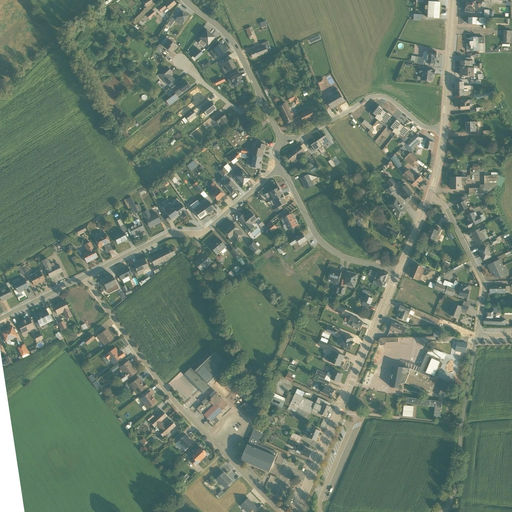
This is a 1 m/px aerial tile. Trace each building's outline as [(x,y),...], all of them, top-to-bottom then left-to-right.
[(144,0),(142,1),(146,7),(136,18),(139,21),(152,7),(155,5),(151,0),(144,0)] [(166,1),(157,9),(161,13),(162,12),(164,14),(175,4),(171,0),(169,0),(167,2),(166,1)] [(465,8),(477,10),(477,7),(481,7),(481,6),(485,6),(485,3),(471,1),(471,3),(466,2),(465,8)] [(439,19),(440,3),(428,2),(427,18),(439,19)] [(484,10),(483,19),(489,19),(489,16),(493,17),(493,12),(484,10)] [(188,16),(181,11),(174,21),(181,26),(188,16)] [(175,20),(171,18),(166,25),(169,27),(175,20)] [(483,19),(468,18),(468,25),(483,25),(483,29),(490,29),(490,24),(493,24),(493,19),(489,19),(483,19)] [(198,43),(202,47),(206,44),(207,45),(214,38),(209,34),(210,33),(206,30),(203,34),(200,38),(201,40),(198,43)] [(511,31),(503,31),(503,43),(511,43),(511,31)] [(483,51),(483,44),(484,44),(484,38),(478,38),(478,37),(470,37),(470,39),(466,39),(466,50),(470,50),(470,51),(483,51)] [(171,54),(174,50),(175,50),(177,47),(168,39),(165,43),(166,44),(163,47),(171,54)] [(250,53),(252,59),(269,53),(266,46),(269,45),(268,41),(261,44),(262,48),(250,53)] [(219,44),(209,51),(215,59),(227,51),(222,45),(220,47),(219,44)] [(196,60),(202,54),(199,50),(192,56),(196,60)] [(424,63),(426,63),(427,63),(435,64),(435,57),(436,57),(436,52),(425,52),(423,54),(422,58),(412,56),(411,61),(414,62),(414,63),(423,65),(424,63)] [(232,59),(220,65),(221,68),(224,66),(227,72),(235,68),(233,64),(232,63),(233,62),(232,59)] [(204,69),(211,64),(209,61),(202,66),(204,69)] [(174,80),(169,75),(172,73),(167,67),(157,75),(167,86),(174,80)] [(474,69),(472,68),(460,68),(460,76),(474,77),(474,69)] [(262,69),(256,72),(268,98),(272,95),(270,91),(272,90),(262,69)] [(421,82),(432,83),(433,75),(435,75),(435,70),(419,69),(419,74),(422,74),(421,82)] [(226,77),(227,80),(229,84),(232,83),(234,87),(243,83),(239,74),(237,71),(226,77)] [(324,84),(323,79),(315,82),(319,92),(319,91),(322,89),(321,85),(324,84)] [(189,88),(185,82),(177,88),(175,85),(171,88),(175,94),(165,101),(169,106),(179,99),(177,97),(189,88)] [(344,101),(337,89),(332,92),(334,96),(326,100),(327,103),(324,105),(327,110),(330,108),(331,109),(344,101)] [(295,94),(287,98),(290,103),(293,101),(295,105),(299,103),(295,94)] [(473,100),(460,101),(461,110),(471,109),(470,105),(473,105),(473,100)] [(210,102),(200,109),(206,116),(215,110),(210,102)] [(285,103),(277,107),(286,125),(294,121),(300,118),(299,115),(295,117),(293,113),(291,114),(285,103)] [(382,121),(385,124),(392,116),(388,113),(387,114),(382,110),(383,109),(379,106),(373,114),(376,116),(374,118),(380,123),(382,121)] [(317,117),(313,108),(306,111),(299,115),(300,118),(303,124),(317,117)] [(184,117),(187,121),(195,115),(192,111),(184,117)] [(228,121),(222,113),(213,120),(216,125),(217,124),(220,127),(228,121)] [(400,123),(397,120),(390,128),(393,130),(392,132),(398,137),(400,135),(403,138),(409,130),(405,127),(405,128),(399,123),(400,123)] [(475,122),(465,122),(466,133),(478,132),(478,126),(476,126),(475,122)] [(247,127),(244,124),(236,130),(233,131),(225,138),(235,150),(237,148),(247,140),(245,138),(250,133),(246,128),(247,127)] [(404,145),(413,136),(410,133),(401,142),(404,145)] [(318,140),(323,147),(330,142),(326,135),(318,140)] [(420,138),(416,135),(413,138),(404,146),(410,152),(418,144),(424,145),(424,149),(432,151),(434,142),(426,141),(426,140),(420,138)] [(322,155),(326,152),(323,147),(318,140),(311,146),(312,147),(310,148),(312,152),(314,151),(315,152),(319,150),(322,155)] [(262,158),(265,145),(257,144),(256,148),(253,147),(251,156),(262,158)] [(317,164),(311,155),(304,145),(300,147),(300,146),(287,156),(287,157),(283,160),(288,167),(291,166),(289,162),(291,161),(292,163),(291,163),(293,165),(302,158),(301,155),(303,153),(309,163),(307,165),(309,169),(317,164)] [(228,159),(233,165),(237,161),(236,160),(241,156),(240,154),(238,155),(236,153),(233,156),(233,155),(228,159)] [(404,159),(411,166),(418,159),(410,153),(404,159)] [(260,170),(262,158),(251,156),(250,156),(249,164),(245,163),(245,167),(250,168),(260,170)] [(192,159),(185,165),(191,171),(198,165),(192,159)] [(391,170),(395,167),(390,162),(385,166),(387,169),(389,167),(391,170)] [(319,168),(317,164),(309,169),(311,173),(319,168)] [(223,177),(228,173),(223,167),(218,171),(223,177)] [(249,179),(239,168),(233,174),(242,185),(249,179)] [(408,170),(403,175),(414,187),(423,179),(417,174),(415,177),(408,170)] [(496,185),(499,176),(499,173),(484,173),(484,185),(480,185),(479,188),(469,189),(469,194),(493,194),(496,185)] [(465,177),(465,175),(460,174),(460,178),(451,178),(451,190),(462,190),(462,186),(466,186),(466,183),(467,182),(467,177),(465,177)] [(320,182),(318,178),(308,175),(300,179),(306,189),(320,182)] [(504,178),(499,176),(496,185),(501,187),(504,178)] [(237,189),(228,178),(225,181),(226,183),(223,185),(231,195),(237,189)] [(396,184),(391,178),(386,182),(391,188),(396,184)] [(196,182),(192,185),(200,194),(203,191),(196,182)] [(213,183),(209,186),(214,192),(211,194),(217,201),(220,199),(223,202),(226,199),(213,183)] [(413,194),(404,183),(403,185),(402,185),(402,187),(402,188),(398,191),(407,203),(411,199),(410,198),(412,197),(411,195),(413,194)] [(395,192),(390,186),(386,190),(391,196),(395,192)] [(270,202),(271,202),(283,196),(279,188),(266,194),(270,202)] [(283,196),(271,202),(272,206),(276,204),(278,208),(274,210),(275,212),(283,209),(281,206),(286,204),(283,196)] [(467,201),(465,196),(459,199),(461,203),(457,205),(458,207),(457,208),(458,209),(460,212),(469,208),(466,202),(467,201)] [(134,215),(138,213),(135,206),(130,197),(129,197),(123,200),(128,209),(131,208),(134,215)] [(398,218),(406,211),(396,199),(388,206),(398,218)] [(207,215),(201,206),(197,200),(189,206),(199,220),(207,215)] [(201,206),(207,215),(214,209),(208,201),(201,206)] [(183,218),(189,214),(180,203),(177,206),(176,205),(172,207),(178,216),(180,215),(183,218)] [(169,204),(162,209),(167,215),(163,217),(167,222),(170,220),(171,221),(174,218),(174,219),(178,216),(172,207),(169,204)] [(361,209),(352,214),(357,223),(366,219),(361,209)] [(147,210),(142,213),(149,228),(154,225),(160,222),(155,213),(150,215),(147,210)] [(238,219),(249,232),(255,228),(252,225),(257,220),(250,212),(245,217),(243,215),(238,219)] [(473,213),(466,217),(469,222),(466,224),(469,229),(486,220),(483,215),(478,217),(476,213),(473,214),(473,213)] [(298,226),(292,214),(281,220),(284,225),(285,225),(288,230),(298,226)] [(117,220),(123,231),(126,230),(120,219),(117,220)] [(132,222),(127,224),(129,228),(127,229),(130,236),(132,235),(133,236),(144,231),(140,222),(139,223),(138,220),(132,222)] [(277,228),(271,221),(266,226),(270,230),(272,233),(277,228)] [(233,224),(223,232),(229,239),(232,237),(235,241),(242,234),(233,224)] [(75,229),(78,234),(86,230),(84,225),(75,229)] [(391,229),(387,226),(384,232),(396,239),(400,232),(395,230),(395,229),(392,227),(391,229)] [(490,241),(497,238),(495,234),(488,237),(485,232),(486,232),(483,227),(480,229),(471,233),(473,237),(474,237),(477,244),(488,238),(490,241)] [(436,230),(430,228),(426,236),(431,238),(430,240),(434,242),(433,243),(436,244),(440,236),(438,235),(440,230),(437,228),(436,230)] [(117,244),(127,239),(123,231),(113,236),(117,244)] [(98,248),(109,242),(105,233),(94,238),(98,248)] [(299,235),(288,242),(291,246),(293,245),(296,251),(302,248),(299,245),(307,240),(303,234),(299,236),(299,235)] [(226,247),(217,238),(208,246),(216,255),(214,257),(221,265),(220,263),(223,260),(220,256),(218,257),(217,255),(219,253),(221,255),(226,251),(224,249),(226,247)] [(86,263),(91,261),(97,258),(92,249),(93,248),(90,242),(83,245),(87,252),(82,254),(86,263)] [(260,249),(254,242),(248,247),(254,254),(260,249)] [(282,247),(277,250),(280,254),(281,253),(283,256),(286,254),(282,247)] [(479,251),(484,260),(491,257),(486,247),(479,251)] [(149,257),(154,266),(164,262),(169,260),(169,259),(172,257),(175,255),(171,248),(168,250),(168,249),(153,256),(153,255),(149,257)] [(239,255),(233,249),(230,251),(236,258),(235,259),(239,263),(242,260),(239,256),(239,255)] [(212,263),(203,253),(200,256),(201,257),(194,263),(201,272),(212,263)] [(41,261),(49,278),(62,271),(58,263),(54,265),(53,263),(50,264),(47,258),(41,261)] [(148,269),(144,260),(133,265),(138,275),(144,272),(143,271),(148,269)] [(492,275),(494,274),(496,279),(501,277),(501,279),(508,275),(500,260),(489,266),(487,266),(492,275)] [(231,277),(221,265),(218,267),(222,272),(218,275),(225,283),(231,277)] [(423,268),(415,265),(409,278),(419,282),(424,270),(422,269),(423,268)] [(228,273),(232,278),(236,274),(236,273),(240,269),(237,266),(235,268),(235,267),(228,273)] [(127,268),(117,273),(121,280),(123,284),(130,280),(128,277),(131,275),(127,268)] [(339,285),(342,273),(335,271),(335,269),(330,268),(327,282),(339,285)] [(382,288),(387,275),(377,271),(376,273),(370,270),(368,275),(374,278),(372,284),(382,288)] [(41,283),(45,281),(40,272),(29,277),(34,286),(41,282),(41,283)] [(355,288),(358,275),(348,272),(344,285),(355,288)] [(106,278),(101,281),(108,294),(118,289),(111,276),(108,277),(108,278),(106,279),(106,278)] [(138,283),(140,286),(150,278),(149,276),(142,281),(141,281),(138,283)] [(28,288),(23,278),(20,279),(21,281),(13,284),(17,292),(24,289),(25,290),(28,288)] [(452,297),(454,292),(459,293),(459,296),(467,298),(469,291),(467,291),(468,286),(460,285),(459,287),(454,286),(452,285),(453,284),(444,281),(443,283),(435,280),(433,284),(430,282),(428,287),(452,297)] [(0,298),(1,301),(12,296),(8,287),(0,290),(0,298)] [(369,309),(372,299),(369,297),(371,293),(370,293),(370,292),(363,289),(358,303),(361,305),(361,306),(369,309)] [(63,301),(53,306),(58,315),(62,313),(65,319),(71,316),(68,310),(63,301)] [(458,319),(461,312),(466,314),(467,309),(454,304),(449,316),(458,319)] [(344,314),(346,309),(335,305),(333,310),(344,314)] [(408,318),(411,310),(400,306),(398,311),(401,312),(398,318),(408,322),(410,319),(408,318)] [(40,328),(52,322),(46,309),(34,315),(40,328)] [(351,317),(348,323),(352,325),(351,327),(356,329),(356,330),(359,331),(360,331),(363,323),(358,320),(351,317)] [(23,335),(34,329),(29,319),(18,325),(23,335)] [(391,327),(390,331),(398,334),(398,333),(401,334),(404,327),(392,322),(391,327)] [(337,330),(327,326),(325,331),(335,335),(337,330)] [(13,327),(0,333),(5,343),(17,337),(13,327)] [(112,340),(106,330),(97,336),(104,346),(112,340)] [(55,334),(60,340),(63,337),(58,331),(55,334)] [(36,341),(43,338),(40,332),(33,335),(36,341)] [(353,338),(344,334),(342,338),(343,338),(340,346),(349,350),(353,342),(352,342),(353,338)] [(398,348),(398,338),(380,338),(378,343),(384,346),(383,348),(398,348)] [(467,344),(456,343),(455,351),(466,353),(467,344)] [(22,357),(28,354),(24,345),(18,348),(22,357)] [(108,362),(110,361),(112,364),(124,356),(121,352),(119,354),(115,348),(104,356),(108,362)] [(445,354),(430,348),(427,354),(442,360),(445,354)] [(228,366),(213,351),(209,354),(207,352),(194,364),(197,366),(194,369),(191,367),(183,375),(193,385),(196,388),(198,390),(202,394),(202,395),(210,387),(208,385),(228,366)] [(345,356),(332,351),(330,357),(332,358),(330,362),(342,368),(344,363),(342,362),(343,359),(343,360),(345,356)] [(417,378),(409,374),(402,373),(403,368),(395,367),(391,388),(399,389),(400,385),(405,384),(428,394),(429,391),(444,397),(450,383),(436,376),(442,361),(427,354),(417,378)] [(122,383),(136,372),(128,361),(117,369),(121,374),(118,377),(122,383)] [(112,371),(121,366),(120,363),(111,368),(112,371)] [(319,377),(330,382),(331,379),(338,383),(342,375),(331,370),(330,373),(327,372),(327,374),(317,370),(315,376),(319,377)] [(294,378),(291,377),(292,375),(287,373),(285,378),(293,381),(294,378)] [(330,382),(319,377),(317,382),(321,384),(320,387),(324,389),(322,393),(332,397),(335,390),(328,387),(330,382)] [(146,387),(139,378),(129,385),(136,395),(146,387)] [(92,383),(97,390),(101,387),(96,380),(92,383)] [(304,393),(297,389),(294,396),(288,394),(286,399),(272,393),(268,402),(282,408),(284,404),(289,406),(288,410),(309,419),(311,414),(319,418),(321,415),(326,417),(331,407),(329,406),(331,403),(317,397),(315,403),(302,398),(304,393)] [(153,396),(150,392),(140,399),(144,405),(141,407),(144,411),(156,402),(152,396),(153,396)] [(216,393),(211,398),(208,395),(201,403),(202,403),(196,409),(203,416),(204,416),(209,421),(208,422),(212,427),(216,423),(213,419),(228,405),(216,393)] [(429,401),(408,398),(407,405),(428,407),(429,401)] [(257,412),(247,401),(241,407),(242,409),(240,411),(246,418),(249,416),(250,418),(257,412)] [(413,407),(403,406),(403,416),(412,417),(413,407)] [(153,429),(153,430),(155,433),(156,433),(158,433),(158,432),(163,437),(175,426),(170,421),(165,426),(161,421),(166,416),(162,411),(149,422),(154,428),(153,428),(153,429)] [(326,430),(330,419),(324,417),(320,427),(326,430)] [(315,441),(320,431),(308,426),(306,431),(310,432),(308,438),(315,441)] [(248,444),(241,460),(269,472),(272,465),(277,453),(258,445),(264,431),(255,427),(248,444)] [(293,441),(300,444),(303,438),(293,433),(290,439),(293,441)] [(193,442),(185,434),(176,442),(184,451),(193,442)] [(302,452),(301,455),(309,458),(311,452),(308,451),(308,450),(299,446),(300,444),(293,441),(290,447),(297,449),(296,450),(302,452)] [(204,452),(200,447),(190,456),(192,459),(190,461),(195,467),(200,462),(199,461),(205,456),(206,457),(209,454),(206,451),(204,452)] [(231,482),(223,473),(216,479),(224,488),(231,482)] [(251,511),(256,508),(248,499),(240,506),(245,511),(251,511)]
